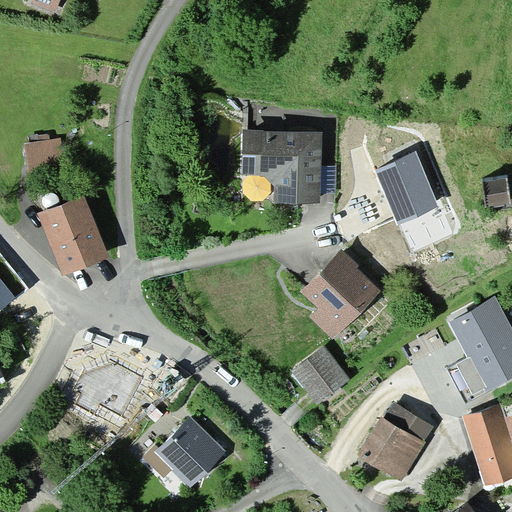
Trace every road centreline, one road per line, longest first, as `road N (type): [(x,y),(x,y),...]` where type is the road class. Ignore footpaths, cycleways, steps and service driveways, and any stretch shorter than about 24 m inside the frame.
road 1 (residential): [(131,318),(128,107),(143,59),(183,0)]
road 2 (residential): [(131,318),(218,374),(306,466)]
road 3 (residential): [(0,433),(33,397),(63,338),(71,298)]
